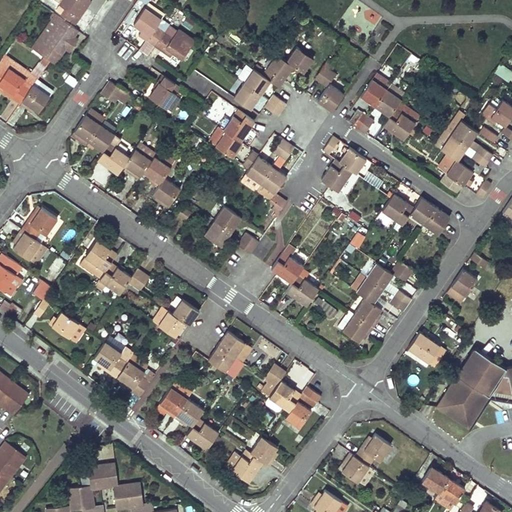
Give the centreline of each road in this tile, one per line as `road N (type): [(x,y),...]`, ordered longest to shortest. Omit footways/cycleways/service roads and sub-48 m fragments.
road 1 (residential): [(359,387),(34,161)]
road 2 (residential): [(235,511),(0,328)]
road 3 (residential): [(359,387),(511,177)]
road 4 (residential): [(509,489),(359,387)]
road 5 (residential): [(268,511),(359,387)]
road 6 (unknown): [(416,427),(474,337),(494,325),(511,328)]
